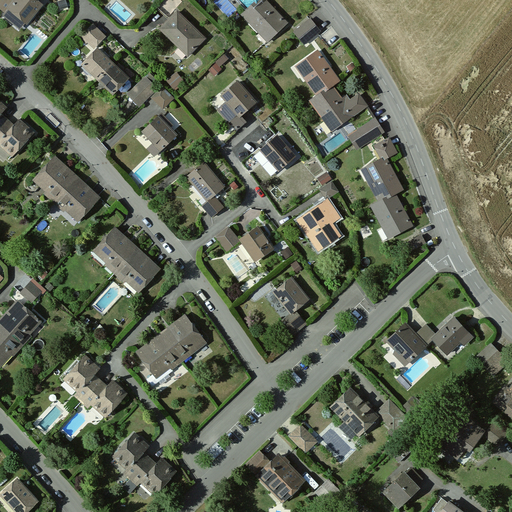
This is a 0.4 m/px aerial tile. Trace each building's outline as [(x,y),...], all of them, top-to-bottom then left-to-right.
[(5,0),(0,6),(0,9),(5,13),(2,17),(20,31),(25,25),(26,26),(43,6),(35,0),(5,0)] [(68,8),(65,0),(63,0),(57,2),(60,10),(68,8)] [(238,0),(248,9),(260,0),(238,0)] [(266,0),(260,0),(248,9),(241,15),(268,43),(289,23),(266,0)] [(178,10),(159,29),(188,58),(207,39),(178,10)] [(322,32),(311,19),(294,33),(305,46),(322,32)] [(91,23),(78,37),(85,43),(86,42),(92,47),(104,35),(91,23)] [(94,78),(111,60),(95,46),(79,63),(94,78)] [(294,65),(315,94),(332,84),(340,79),(317,48),(294,65)] [(111,60),(94,78),(111,93),(127,76),(111,60)] [(183,79),(175,71),(165,80),(173,88),(183,79)] [(157,88),(145,75),(125,93),(138,107),(157,88)] [(239,114),(255,101),(236,79),(219,94),(224,100),(215,108),(227,122),(229,120),(236,129),(246,121),(239,114)] [(341,97),(332,84),(315,94),(308,99),(331,131),(368,105),(359,92),(349,98),(346,94),(341,97)] [(174,97),(162,85),(150,97),(162,109),(174,97)] [(0,129),(9,120),(2,114),(8,107),(0,100),(0,129)] [(158,150),(175,134),(169,127),(172,125),(161,112),(140,130),(158,150)] [(384,131),(375,117),(347,135),(357,149),(384,131)] [(15,126),(9,120),(0,129),(0,145),(13,157),(35,133),(21,119),(15,126)] [(276,133),(258,148),(277,170),(295,155),(276,133)] [(377,200),(396,193),(404,189),(387,157),(397,152),(389,136),(373,144),(379,157),(360,168),(377,200)] [(44,194),(55,204),(80,178),(57,156),(33,181),(46,192),(44,194)] [(224,185),(203,160),(185,176),(206,201),(200,206),(210,217),(223,207),(213,195),(224,185)] [(331,179),(327,172),(318,178),(322,185),(331,179)] [(102,199),(80,178),(55,204),(64,213),(66,211),(79,223),(102,199)] [(319,189),(326,199),(327,198),(338,191),(332,181),(319,189)] [(396,193),(377,200),(370,204),(388,238),(413,225),(396,193)] [(340,217),(327,198),(326,199),(296,219),(317,251),(341,235),(332,222),(340,217)] [(113,273),(137,246),(115,225),(92,249),(105,261),(103,264),(113,273)] [(239,238),(231,229),(217,240),(226,252),(240,242),(254,261),(273,248),(257,225),(239,238)] [(425,243),(421,234),(402,245),(406,253),(425,243)] [(137,246),(113,273),(123,282),(125,280),(138,291),(161,267),(137,246)] [(287,247),(280,252),(285,258),(292,254),(287,247)] [(295,259),(290,263),(296,272),(302,268),(295,259)] [(308,299),(290,276),(272,291),(290,314),(281,321),(292,335),(306,324),(295,310),(308,299)] [(30,281),(19,292),(31,303),(41,291),(30,281)] [(16,298),(0,315),(0,325),(22,346),(31,335),(29,334),(41,321),(16,298)] [(159,332),(182,361),(207,342),(184,312),(159,332)] [(454,315),(436,333),(432,340),(447,355),(461,342),(465,346),(474,337),(454,315)] [(405,367),(432,340),(436,333),(426,323),(416,332),(405,321),(385,340),(394,350),(393,354),(405,367)] [(13,356),(22,346),(0,325),(0,365),(10,354),(13,356)] [(182,361),(159,332),(135,351),(156,378),(170,367),(172,369),(182,361)] [(509,361),(491,342),(476,357),(494,376),(509,361)] [(72,394),(79,400),(99,379),(94,374),(100,367),(84,353),(62,378),(75,390),(72,394)] [(107,385),(99,379),(79,400),(87,407),(90,404),(104,417),(127,392),(112,379),(107,385)] [(492,402),(511,418),(511,383),(509,388),(505,385),(492,402)] [(408,418),(388,399),(375,412),(349,386),(329,407),(343,422),(338,427),(350,440),(355,435),(357,437),(378,417),(393,432),(408,418)] [(412,396),(402,406),(414,418),(424,407),(412,396)] [(462,413),(439,446),(458,460),(465,449),(470,452),(486,430),(462,413)] [(290,434),(307,452),(321,440),(303,421),(290,434)] [(508,433),(495,423),(484,436),(498,447),(508,433)] [(122,472),(129,479),(149,457),(143,452),(149,445),(134,431),(111,456),(125,469),(122,472)] [(306,479),(279,452),(270,460),(260,450),(245,464),(256,475),(255,476),(282,503),(306,479)] [(156,463),(149,457),(129,479),(137,485),(140,482),(154,495),(176,470),(162,457),(156,463)] [(381,492),(398,509),(420,489),(416,485),(423,479),(411,467),(405,472),(404,471),(381,492)] [(24,511),(39,499),(17,476),(0,491),(0,494),(16,511),(24,511)] [(328,478),(316,492),(321,497),(314,504),(321,511),(324,511),(343,493),(328,478)] [(459,511),(461,510),(448,501),(447,503),(442,498),(433,510),(435,511),(459,511)]
